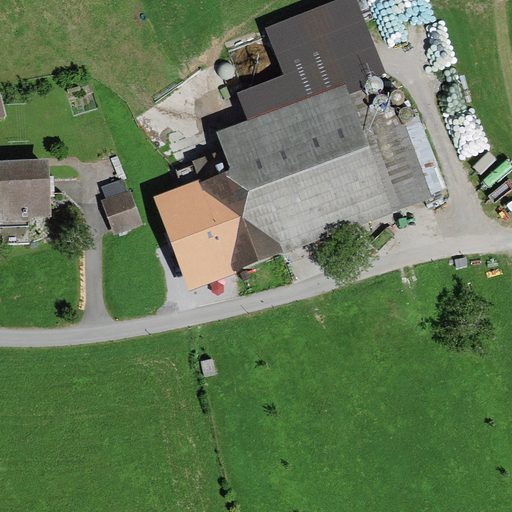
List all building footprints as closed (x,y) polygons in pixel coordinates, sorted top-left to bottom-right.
[(373,74),(374,71),(373,69),(372,66),(369,65),(367,64),(364,65),(362,66),(360,69),(360,72),(360,74),(362,76),(364,78),(367,78),(370,78),(372,76),(373,74)] [(406,82),(421,118),(433,113),(418,77),(406,82)] [(447,190),(418,116),(414,118),(414,120),(412,123),(409,125),(406,125),(403,125),(401,123),(398,124),(391,105),(389,106),(389,109),(387,111),(385,113),(382,114),(378,113),(376,111),(375,111),(362,79),(215,135),(221,151),(170,171),(178,191),(147,203),(159,234),(165,232),(188,292),(425,202),(427,207),(443,201),(440,193),(447,190)] [(384,91),(385,88),(384,84),(382,81),(379,79),(375,79),(371,80),(369,82),(367,86),(367,89),(369,93),(371,95),(375,97),(379,96),(382,94),(384,91)] [(406,103),(406,100),(405,97),(404,95),(401,93),(398,93),(395,93),(393,95),(391,98),(390,101),(391,104),(393,106),(395,108),(398,108),(401,108),(404,106),(406,103)] [(389,109),(389,106),(389,103),(387,100),(384,98),(381,98),(378,99),(376,100),(374,103),(374,106),(374,109),(376,111),(378,113),(382,114),(385,113),(387,111),(389,109)] [(414,118),(414,117),(414,114),(412,112),(409,110),(406,109),(403,110),(401,112),(399,114),(398,117),(399,121),(401,123),(403,125),(406,125),(409,125),(412,123),(414,120),(414,118)] [(0,223),(52,221),(49,161),(0,163),(0,223)] [(130,190),(126,192),(121,179),(99,187),(104,200),(100,201),(113,236),(143,225),(130,190)] [(205,378),(216,375),(212,360),(201,362),(205,378)]
